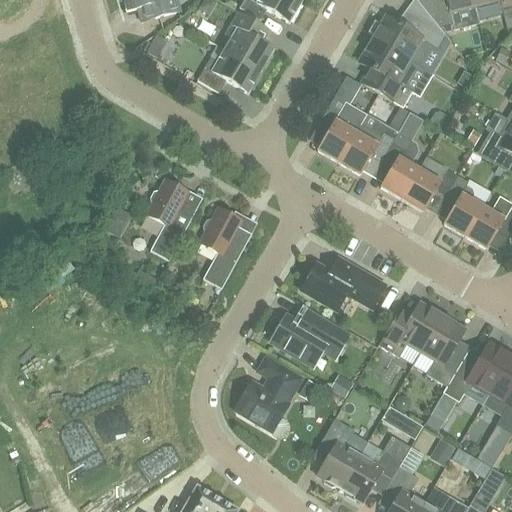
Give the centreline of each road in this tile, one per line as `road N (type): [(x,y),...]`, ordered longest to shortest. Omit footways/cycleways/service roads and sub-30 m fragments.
road 1 (residential): [(291,511),(223,446),(214,406),(222,366),(315,200)]
road 2 (residential): [(265,165),(102,61),(79,0)]
road 3 (residential): [(510,321),(315,200)]
road 4 (residential): [(265,165),(355,0)]
